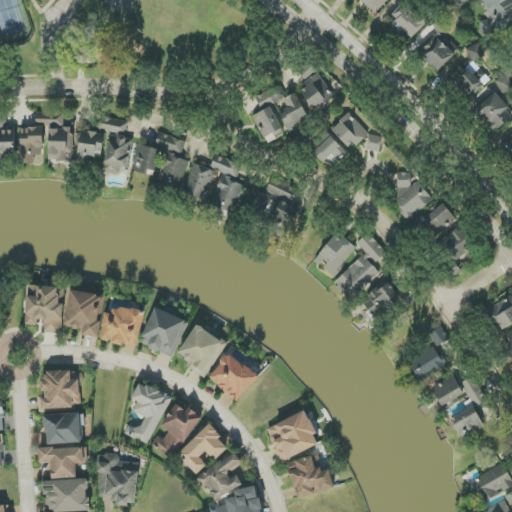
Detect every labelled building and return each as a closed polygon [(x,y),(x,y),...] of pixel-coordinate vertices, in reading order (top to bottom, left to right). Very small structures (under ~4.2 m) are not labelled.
[(500,23),(511,10),(511,0),(479,0),(478,2),(500,23)] [(412,41),(426,22),(402,3),(387,22),(412,41)] [(446,46),(436,36),(419,52),(437,72),(460,51),(452,41),(446,46)] [(485,59),(480,44),(467,48),(472,63),(485,59)] [(490,79),(474,62),(465,71),(461,66),(449,77),(469,99),(490,79)] [(314,111),(334,98),(315,67),(301,76),(308,87),(302,91),(314,111)] [(283,99),(280,92),(266,97),(270,107),(277,104),(286,128),(308,121),(298,94),(283,99)] [(511,116),(511,112),(493,95),(476,113),(497,133),(511,116)] [(253,117),(264,138),(283,128),(271,107),(253,117)] [(16,154),(15,127),(5,127),(5,112),(0,112),(0,160),(5,160),(4,155),(16,154)] [(21,164),(43,165),(44,127),(50,128),(49,162),(72,163),(72,128),(64,127),(64,113),(37,112),(37,128),(22,128),(21,164)] [(332,129),(351,150),(369,133),(350,113),(332,129)] [(129,122),(103,118),(101,131),(119,134),(118,141),(109,140),(104,172),(120,175),(121,167),(128,169),(133,139),(126,138),(129,122)] [(105,133),(80,132),(78,162),(95,163),(96,152),(103,152),(105,133)] [(155,147),(182,155),(186,141),(159,133),(155,147)] [(367,150),(380,152),(383,137),(370,134),(367,150)] [(134,172),(155,176),(161,150),(140,145),(134,172)] [(161,177),(183,184),(190,161),(168,154),(161,177)] [(222,173),(211,204),(235,212),(245,184),(237,181),(242,166),(215,156),(211,169),(222,173)] [(207,200),(216,171),(194,164),(184,193),(207,200)] [(411,173),(399,173),(400,211),(427,210),(426,184),(412,184),(411,173)] [(267,192),(293,202),(299,189),(272,178),(267,192)] [(287,239),(299,209),(280,201),(277,209),(268,205),(271,197),(251,189),(247,199),(257,203),(255,207),(273,214),(266,230),(287,239)] [(438,236),(457,219),(443,203),(424,220),(438,236)] [(453,263),(473,251),(460,229),(440,241),(453,263)] [(315,262),(335,277),(356,247),(336,233),(315,262)] [(387,255),(369,235),(358,244),(367,254),(338,279),(353,297),(382,273),(375,264),(387,255)] [(362,303),(377,320),(402,298),(387,281),(362,303)] [(62,333),(64,288),(28,286),(26,324),(44,325),(44,332),(62,333)] [(83,335),(99,338),(105,295),(71,290),(65,327),(83,329),(83,335)] [(500,332),(511,324),(511,296),(511,295),(486,311),(500,332)] [(138,348),(146,313),(116,306),(114,315),(106,313),(100,339),(138,348)] [(188,321),(156,308),(143,337),(151,341),(148,348),(172,358),(188,321)] [(180,355),(191,361),(189,365),(207,374),(225,342),(196,326),(180,355)] [(438,346),(449,338),(441,327),(430,335),(438,346)] [(500,351),(507,363),(511,359),(511,351),(509,346),(500,351)] [(407,363),(418,383),(447,369),(436,348),(407,363)] [(258,379),(231,353),(209,376),(236,402),(258,379)] [(82,407),(80,371),(48,372),(48,381),(43,381),(44,399),(39,399),(40,409),(82,407)] [(444,410),(466,397),(454,376),(432,388),(444,410)] [(456,424),(477,412),(475,408),(486,402),(472,377),(461,383),(470,399),(448,411),(456,424)] [(147,444),(171,397),(143,382),(129,409),(145,417),(139,429),(133,425),(128,435),(147,444)] [(201,416),(192,410),(189,413),(176,404),(161,426),(170,432),(165,439),(159,435),(153,444),(173,458),(201,416)] [(283,463),(319,445),(314,435),(317,434),(306,411),(267,430),(283,463)] [(47,445),(82,443),(81,414),(45,415),(47,445)] [(455,425),(461,439),(485,428),(478,414),(455,425)] [(198,475),(208,465),(201,458),(207,452),(216,461),(230,447),(210,425),(179,454),(198,475)] [(53,479),(78,478),(77,464),(88,464),(87,447),(39,449),(40,463),(52,463),(53,479)] [(216,501),(243,485),(235,471),(244,466),(236,453),(196,477),(204,490),(208,487),(216,501)] [(139,463),(120,462),(120,455),(107,454),(106,463),(100,463),(98,501),(137,503),(139,463)] [(329,464),(321,466),(318,455),(289,462),(297,498),(335,490),(329,464)] [(480,503),(511,488),(511,479),(505,465),(470,481),(480,503)] [(45,481),(46,511),(71,511),(90,511),(89,479),(45,481)] [(262,511),(257,486),(235,491),(237,497),(227,499),(228,505),(216,507),(217,511),(262,511)] [(507,511),(502,502),(483,511),(507,511)]
